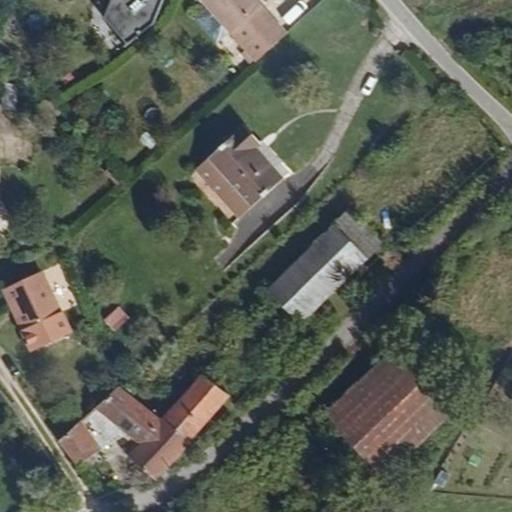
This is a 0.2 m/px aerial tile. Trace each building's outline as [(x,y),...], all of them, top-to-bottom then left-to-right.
[(145,29),(156,0),(103,0),(100,11),(145,29)] [(276,28),(248,0),(188,0),(194,6),(182,19),(204,42),(217,30),(244,58),(276,28)] [(241,215),(275,183),(246,155),(251,148),(232,128),(195,165),(241,215)] [(241,215),(195,165),(185,175),(231,225),(241,215)] [(299,324),(366,256),(336,226),(268,293),(299,324)] [(78,303),(59,263),(2,291),(32,353),(72,334),(61,311),(78,303)] [(120,306),(105,320),(115,332),(131,318),(120,306)] [(460,404),(396,341),(325,417),(387,480),(460,404)] [(154,483),(231,397),(203,373),(160,421),(119,384),(98,408),(139,444),(126,458),(154,483)] [(100,447),(81,422),(57,441),(76,466),(100,447)]
